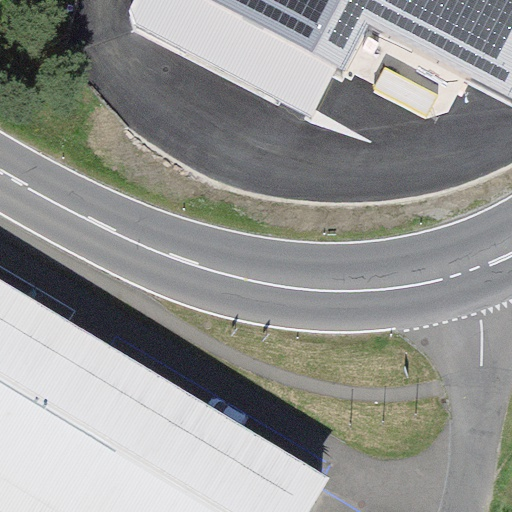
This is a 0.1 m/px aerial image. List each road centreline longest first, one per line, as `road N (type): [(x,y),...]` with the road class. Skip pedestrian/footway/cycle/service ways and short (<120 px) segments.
road 1 (secondary): [(472,271),(381,289),(269,282),(119,231),(0,169)]
road 2 (unclassified): [(472,271),(485,344),(470,511)]
